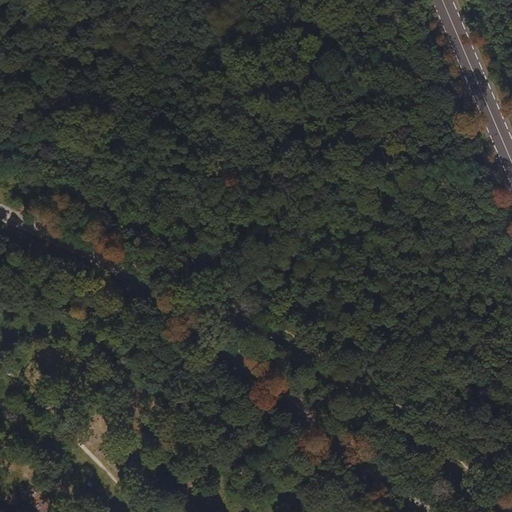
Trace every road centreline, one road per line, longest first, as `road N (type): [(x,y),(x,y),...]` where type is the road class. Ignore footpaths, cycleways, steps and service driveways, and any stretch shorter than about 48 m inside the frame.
road 1 (track): [(0,150),(508,221)]
road 2 (secondary): [(441,0),(511,163)]
